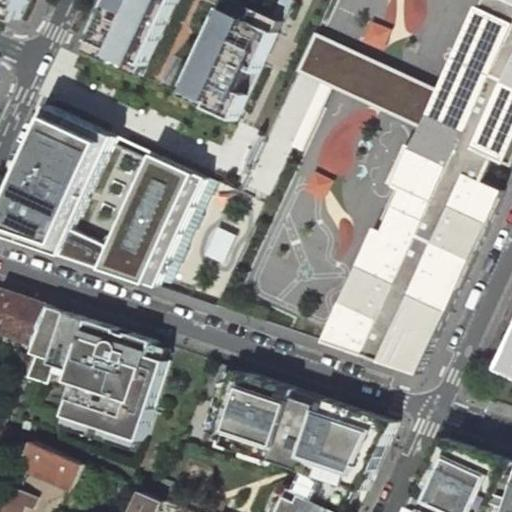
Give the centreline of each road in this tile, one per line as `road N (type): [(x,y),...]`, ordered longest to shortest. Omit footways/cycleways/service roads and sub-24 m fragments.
road 1 (residential): [(0,263),(436,410)]
road 2 (unclassified): [(436,410),(511,246)]
